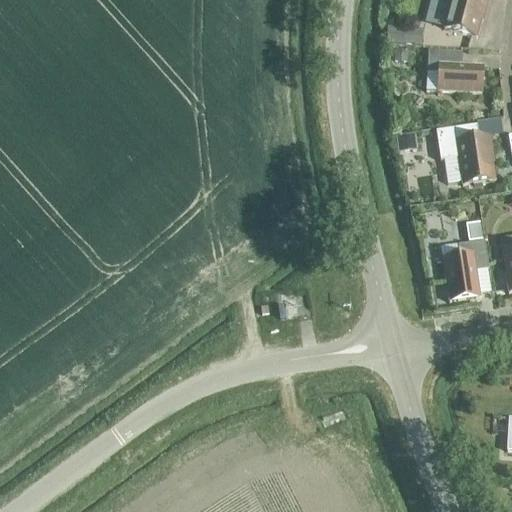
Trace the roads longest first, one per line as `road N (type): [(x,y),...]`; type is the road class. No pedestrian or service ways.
road 1 (tertiary): [(14,511),(118,434),(218,377),(384,350)]
road 2 (tertiary): [(384,350),(341,151),(338,0)]
road 3 (residential): [(449,511),(384,350)]
road 4 (residential): [(384,350),(511,330)]
